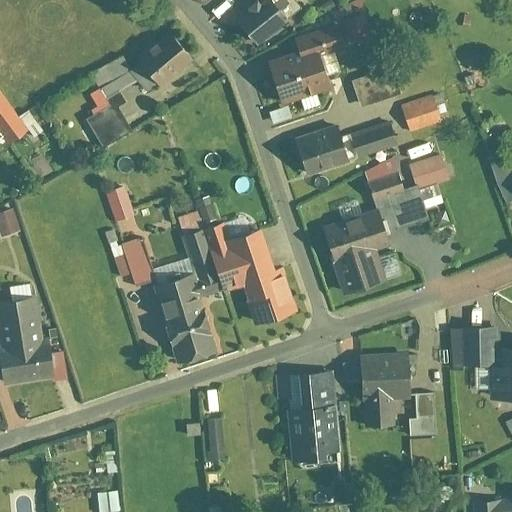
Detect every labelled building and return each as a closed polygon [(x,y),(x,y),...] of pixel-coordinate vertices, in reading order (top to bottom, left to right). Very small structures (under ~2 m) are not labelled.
[(262,0),(238,18),(260,47),(291,23),(281,11),(293,2),(291,0),(262,0)] [(329,83),(320,56),(346,47),(338,24),(294,39),(298,51),(269,60),(282,99),(329,83)] [(194,60),(166,28),(135,55),(163,87),(194,60)] [(356,96),(375,93),(372,73),(353,76),(356,96)] [(433,95),(399,106),(409,134),(442,123),(433,95)] [(287,104),(270,110),(273,120),(290,114),(287,104)] [(389,119),(362,129),(371,154),(398,144),(389,119)] [(338,124),(296,138),(309,177),(351,162),(338,124)] [(381,255),(395,250),(389,235),(431,219),(426,207),(443,200),(438,186),(452,181),(441,151),(407,163),(416,186),(404,190),(395,165),(364,177),(375,206),(320,226),(345,294),(389,278),(381,255)] [(115,220),(134,213),(124,183),(104,190),(115,220)] [(0,235),(19,229),(12,206),(0,209),(0,235)] [(177,215),(182,232),(197,227),(192,211),(177,215)] [(258,214),(203,232),(225,298),(246,291),(258,328),(302,314),(273,225),(262,228),(258,214)] [(111,245),(118,275),(131,272),(133,284),(151,280),(141,238),(111,245)] [(0,344),(0,346),(0,374),(1,383),(60,375),(55,338),(49,339),(42,293),(16,296),(12,270),(0,271),(0,344)] [(200,274),(154,287),(175,365),(221,353),(200,274)] [(463,327),(488,336),(487,325),(463,327)] [(511,335),(488,336),(463,327),(466,367),(488,363),(491,400),(511,400),(511,335)] [(410,355),(359,356),(364,427),(399,427),(397,399),(412,397),(410,355)] [(339,465),(335,370),(288,372),(290,422),(292,467),(339,465)] [(434,432),(434,391),(415,391),(416,417),(408,417),(408,433),(434,432)] [(224,419),(202,421),(206,462),(228,460),(224,419)] [(117,489),(97,490),(98,510),(118,509),(117,489)] [(511,511),(511,497),(509,498),(509,503),(474,506),(474,511),(511,511)]
